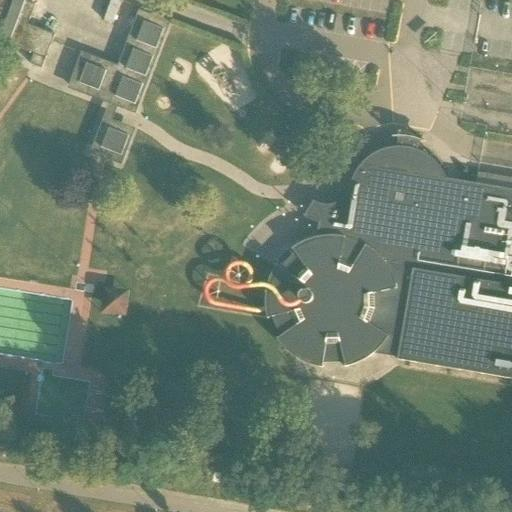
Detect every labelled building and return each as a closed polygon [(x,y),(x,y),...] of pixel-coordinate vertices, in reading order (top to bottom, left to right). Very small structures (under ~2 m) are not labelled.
[(34,55),(31,64),(42,69),(55,35),(28,25),(36,5),(21,0),(0,0),(0,52),(15,59),(19,49),(34,55)] [(160,48),(169,23),(148,16),(139,40),(160,48)] [(129,67),(147,75),(155,58),(136,50),(129,67)] [(90,54),(79,80),(101,89),(112,63),(90,54)] [(118,96),(138,103),(146,83),(125,76),(118,96)] [(104,147),(126,155),(136,127),(114,119),(104,147)] [(511,190),(462,182),(460,190),(449,188),(447,179),(445,176),(444,173),(441,168),(437,164),(434,161),(430,158),(426,155),(422,153),(417,151),(424,135),(418,133),(411,131),(404,130),(398,130),(399,148),(395,148),(390,149),(386,150),(379,152),(372,156),(370,157),(368,159),(365,162),(361,165),(358,169),(356,173),(355,175),(351,184),(350,188),(349,193),(346,197),(342,201),(337,204),(332,205),(327,206),(322,205),(319,223),(317,238),(310,240),(304,243),(298,246),(292,250),(293,251),(295,253),(281,269),(278,267),(278,266),(277,266),(276,267),(274,272),(271,278),(268,285),(267,292),(267,293),(266,299),(266,306),(266,313),(268,320),(269,319),(272,318),(281,337),(278,339),(277,339),(281,345),(282,346),(286,350),(291,355),(297,359),(303,362),(310,365),(316,367),(323,368),(323,367),(323,364),(345,363),(345,366),(345,368),(353,366),(360,363),(367,359),(374,354),(377,352),(399,355),(398,358),(398,361),(511,380),(511,190)] [(104,288),(103,314),(129,315),(130,289),(104,288)]
